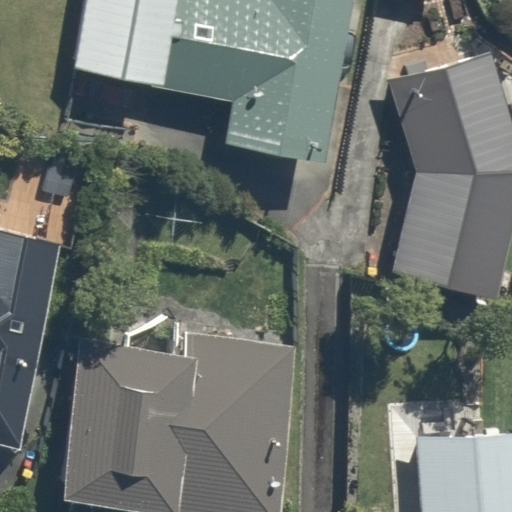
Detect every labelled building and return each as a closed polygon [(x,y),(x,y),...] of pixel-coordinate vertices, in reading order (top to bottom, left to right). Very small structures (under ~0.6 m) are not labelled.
[(74,0),(61,59),(142,77),(139,87),(220,105),(215,125),(303,145),(335,0),(74,0)] [(389,91),(408,167),(376,279),(461,280),(459,298),(493,297),(511,242),(511,89),(490,35),(482,36),(406,59),(362,59),(358,86),(389,91)] [(0,201),(0,430),(5,432),(63,186),(10,173),(3,202),(0,201)] [(142,334),(63,327),(50,490),(272,509),(288,323),(144,311),(142,334)] [(511,511),(511,413),(407,420),(411,511),(511,511)]
